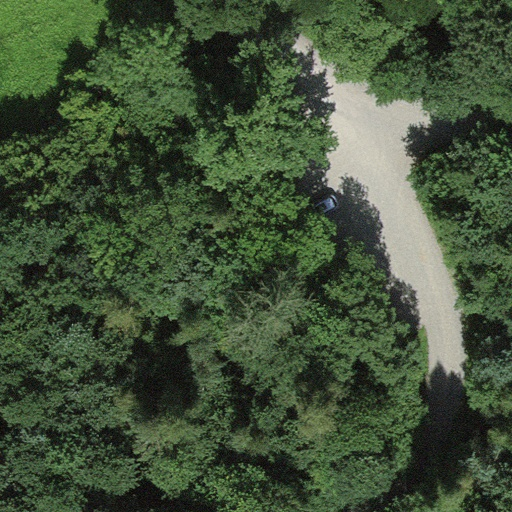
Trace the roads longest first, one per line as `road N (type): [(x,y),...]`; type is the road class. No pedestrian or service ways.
road 1 (track): [(367,132),(445,292),(453,391),(411,470),(356,511)]
road 2 (track): [(233,0),(367,132)]
road 3 (track): [(511,133),(420,126),(367,132)]
